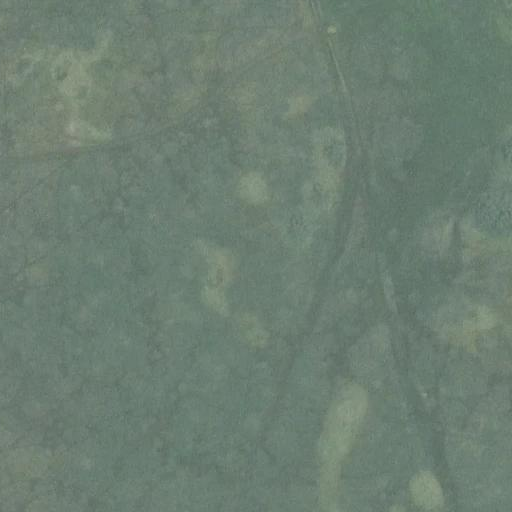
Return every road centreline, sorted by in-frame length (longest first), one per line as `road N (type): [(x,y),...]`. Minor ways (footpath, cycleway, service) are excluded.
road 1 (track): [(226,511),(344,153)]
road 2 (track): [(344,153),(311,0)]
